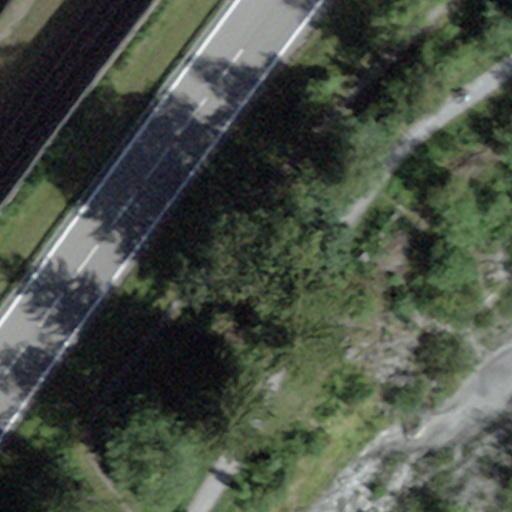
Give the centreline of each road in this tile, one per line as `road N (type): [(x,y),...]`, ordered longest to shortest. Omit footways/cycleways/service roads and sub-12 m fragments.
road 1 (unknown): [(114,511),(60,403),(409,0)]
road 2 (secondary): [(279,0),(0,378)]
